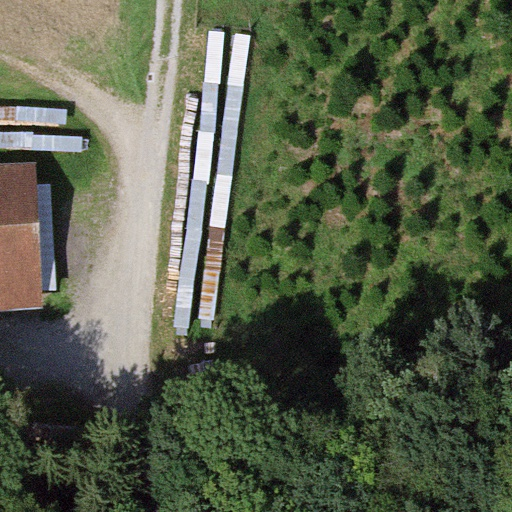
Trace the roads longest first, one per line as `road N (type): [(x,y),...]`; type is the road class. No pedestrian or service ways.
road 1 (track): [(149,511),(154,171),(168,0)]
road 2 (track): [(154,171),(115,115),(0,45)]
